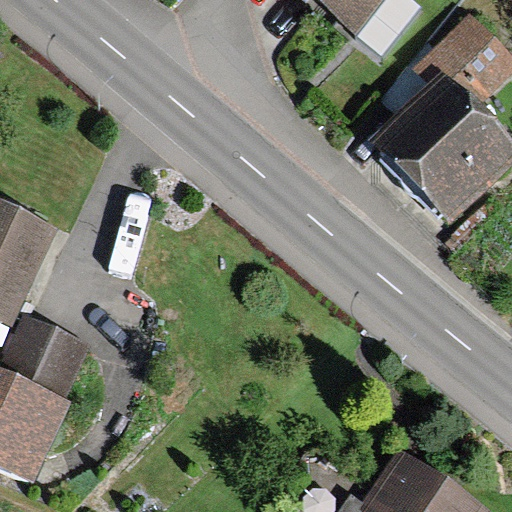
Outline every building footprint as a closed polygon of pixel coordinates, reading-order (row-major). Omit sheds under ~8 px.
[(318,0),(356,29),(379,0),(318,0)] [(446,219),(511,161),(511,143),(475,102),(511,69),(511,57),(476,17),(420,67),(435,84),(374,138),(446,219)] [(0,311),(20,320),(62,226),(0,198),(0,311)] [(0,462),(36,478),(71,402),(61,398),(85,345),(24,317),(0,368),(0,462)] [(356,489),(340,511),(488,511),(490,509),(402,450),(370,498),(356,489)]
